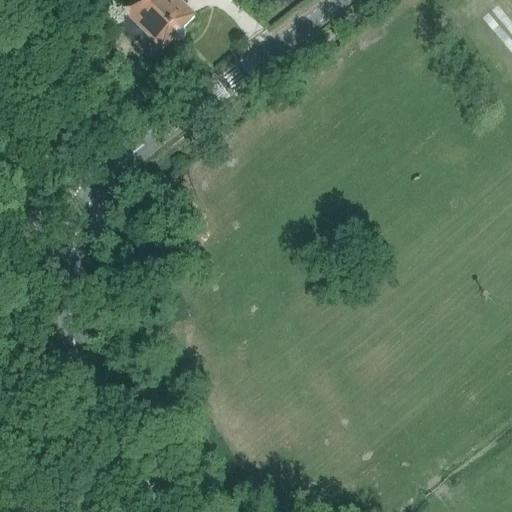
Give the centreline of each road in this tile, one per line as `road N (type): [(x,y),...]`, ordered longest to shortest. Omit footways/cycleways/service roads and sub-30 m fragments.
road 1 (tertiary): [(172,511),(108,422),(74,341),(68,269),(94,193)]
road 2 (tertiary): [(94,193),(134,150),(338,0)]
road 3 (residential): [(94,193),(54,168),(88,0)]
